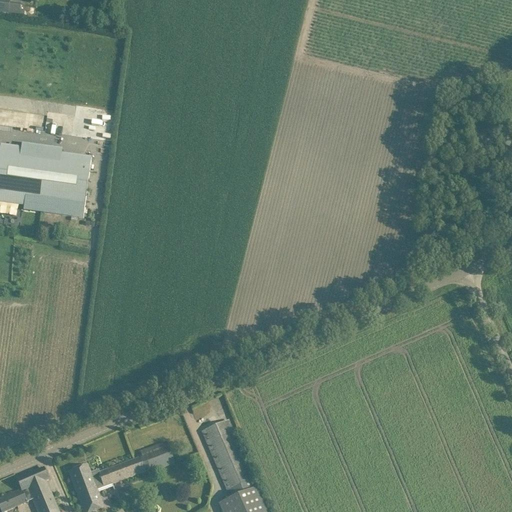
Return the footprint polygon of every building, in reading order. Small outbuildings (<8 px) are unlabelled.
[(0,0),(0,12),(25,16),(25,12),(21,11),(21,5),(10,3),(11,0),(8,0),(0,0)] [(485,89),(490,103),(499,99),(494,86),(485,89)] [(94,132),(95,111),(75,110),(74,132),(94,132)] [(506,116),(489,122),(472,127),(479,147),(510,137),(511,134),(506,116)] [(0,202),(24,206),(24,209),(84,217),(87,193),(89,180),(90,168),(41,161),(43,148),(22,145),(22,149),(2,146),(0,158),(0,202)] [(230,490),(234,499),(220,505),(222,511),(267,511),(258,488),(254,480),(229,421),(203,433),(228,491),(230,490)] [(70,473),(73,482),(84,511),(95,511),(103,509),(97,490),(146,472),(145,472),(151,469),(152,472),(175,463),(168,446),(145,454),(146,457),(141,459),(140,458),(99,473),(99,471),(91,474),(88,466),(70,473)] [(6,511),(34,500),(38,511),(58,511),(46,482),(49,480),(44,469),(18,480),(22,490),(0,499),(0,507),(1,511),(6,511)] [(140,510),(142,511),(154,511),(156,510),(146,502),(140,510)]
